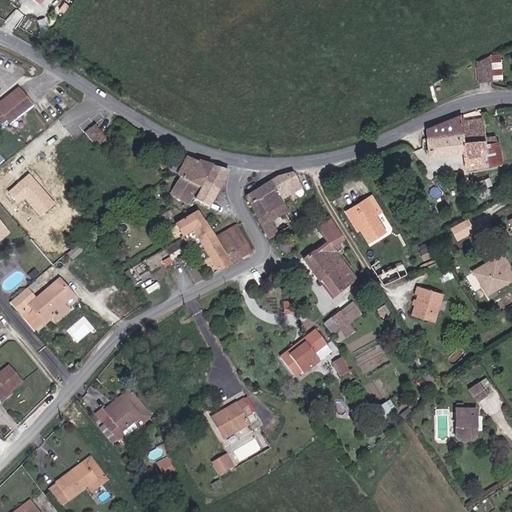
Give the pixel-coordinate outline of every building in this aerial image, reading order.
[(67,5),(61,11),(65,14),(70,7),(67,5)] [(503,56),(495,56),(494,81),(503,81),(503,56)] [(479,69),(492,70),(492,57),(480,63),(479,69)] [(492,80),(492,70),(479,69),(479,80),(492,80)] [(0,125),(5,122),(11,129),(35,109),(20,91),(0,107),(0,125)] [(485,146),(481,121),(463,120),(463,115),(426,132),(427,159),(464,156),(465,171),(488,169),(485,146)] [(94,148),(101,142),(91,130),(85,136),(94,148)] [(485,146),(488,169),(503,167),(500,144),(485,146)] [(188,206),(193,199),(196,202),(204,188),(213,168),(194,163),(189,161),(172,197),(188,206)] [(204,188),(217,194),(229,173),(213,168),(204,188)] [(55,202),(29,172),(7,191),(18,204),(25,199),(39,216),(55,202)] [(295,194),(301,190),(302,190),(294,176),(281,177),(271,183),(276,191),(282,202),(295,194)] [(250,206),(276,191),(271,183),(246,199),(250,206)] [(204,188),(196,202),(208,210),(217,194),(204,188)] [(303,196),(301,190),(295,194),(298,198),(303,196)] [(269,222),(266,217),(279,209),(285,206),(282,202),(276,191),(250,206),(262,227),(269,222)] [(319,199),(316,193),(310,196),(314,202),(319,199)] [(361,224),(354,213),(370,204),(372,202),(370,198),(346,213),(355,228),(361,224)] [(361,224),(371,241),(386,233),(370,204),(354,213),(361,224)] [(324,206),(311,214),(320,227),(331,220),(324,206)] [(262,227),(269,241),(282,234),(290,229),(279,209),(266,217),(269,222),(262,227)] [(177,228),(183,239),(193,233),(205,226),(204,225),(198,216),(177,228)] [(467,218),(451,225),(457,239),(473,232),(467,218)] [(204,225),(205,226),(217,243),(230,266),(241,259),(226,235),(223,236),(211,220),(204,225)] [(323,264),(325,266),(336,256),(345,249),(336,236),(339,233),(331,220),(320,227),(317,229),(328,246),(304,262),(312,273),(323,264)] [(0,243),(10,236),(0,224),(0,243)] [(230,266),(217,243),(205,226),(193,233),(217,273),(230,266)] [(241,259),(250,254),(236,229),(226,235),(241,259)] [(355,282),(336,256),(325,266),(323,264),(312,273),(320,284),(321,282),(331,274),(343,291),(355,282)] [(511,268),(505,257),(497,261),(504,272),(511,268)] [(488,297),(511,284),(504,272),(497,261),(475,274),(488,297)] [(321,282),(334,298),(343,291),(331,274),(321,282)] [(34,292),(16,304),(24,314),(34,307),(50,326),(58,320),(56,316),(70,305),(78,299),(66,284),(42,302),(34,292)] [(419,300),(414,320),(435,327),(444,299),(418,289),(415,299),(419,300)] [(134,312),(143,306),(133,292),(125,298),(134,312)] [(126,317),(134,312),(125,298),(117,303),(126,317)] [(56,316),(58,320),(62,324),(76,313),(70,305),(56,316)] [(43,331),(50,326),(34,307),(24,314),(28,319),(31,316),(43,331)] [(341,313),(349,324),(356,319),(348,308),(341,313)] [(339,314),(330,321),(342,336),(345,340),(353,333),(339,314)] [(355,331),(361,326),(356,319),(349,324),(355,331)] [(0,321),(0,339),(9,332),(0,321)] [(327,329),(336,340),(342,336),(330,321),(324,325),(327,329)] [(327,329),(323,332),(332,343),(336,340),(327,329)] [(301,372),(303,374),(319,363),(314,356),(328,346),(317,331),(304,340),(305,342),(297,347),(298,349),(294,352),(292,349),(280,357),(294,377),(301,372)] [(328,346),(314,356),(319,363),(333,352),(328,346)] [(334,366),(345,384),(352,379),(342,362),(334,366)] [(13,373),(0,384),(0,411),(25,389),(13,373)] [(356,384),(352,379),(345,384),(348,389),(356,384)] [(480,385),(468,393),(477,405),(489,397),(480,385)] [(93,412),(103,426),(112,420),(109,416),(129,402),(141,420),(147,416),(130,392),(104,409),(101,407),(93,412)] [(225,409),(207,418),(219,440),(247,426),(242,418),(251,414),(243,399),(235,404),(237,407),(227,413),(225,409)] [(120,434),(141,420),(129,402),(109,416),(112,420),(103,426),(117,443),(124,439),(120,434)] [(478,413),(457,412),(457,434),(461,440),(472,440),(477,435),(478,413)] [(124,439),(137,432),(133,426),(120,434),(124,439)] [(212,461),(220,475),(235,466),(228,452),(212,461)] [(156,461),(164,476),(175,470),(167,455),(156,461)] [(108,479),(92,458),(72,473),(75,476),(90,466),(98,478),(100,480),(90,487),(93,490),(108,479)] [(100,480),(98,478),(90,466),(75,476),(72,473),(59,483),(71,500),(90,487),(100,480)] [(65,504),(71,500),(59,483),(53,487),(65,504)]
